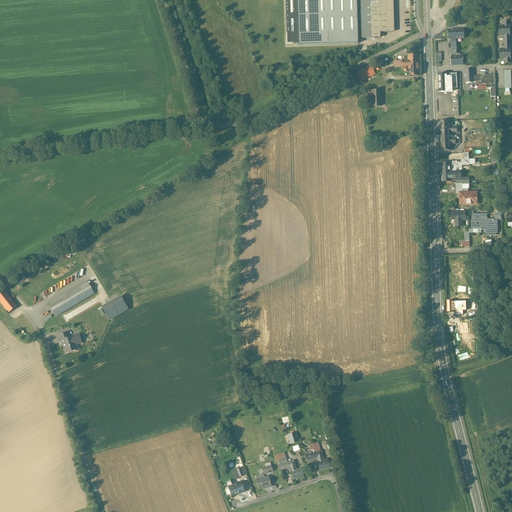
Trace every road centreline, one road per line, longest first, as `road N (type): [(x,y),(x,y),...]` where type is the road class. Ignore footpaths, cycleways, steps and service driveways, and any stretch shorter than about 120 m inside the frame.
road 1 (primary): [(479,511),(443,367),(434,252)]
road 2 (unclassified): [(195,123),(247,120),(427,33)]
road 3 (primary): [(434,252),(427,33)]
road 4 (unclassified): [(0,152),(195,123)]
road 5 (unclassified): [(195,123),(156,0)]
